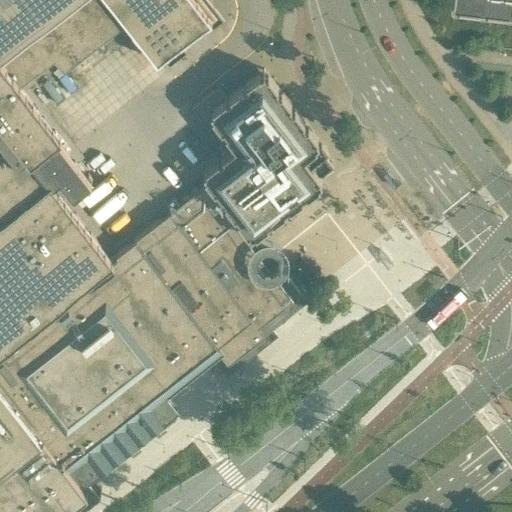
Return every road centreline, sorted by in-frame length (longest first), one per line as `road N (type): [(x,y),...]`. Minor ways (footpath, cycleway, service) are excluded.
road 1 (unclassified): [(335,0),(369,82),(465,211)]
road 2 (unclassified): [(511,203),(408,67),(373,0)]
road 3 (secondary): [(488,384),(324,511)]
road 4 (secondary): [(465,211),(498,303),(488,384)]
